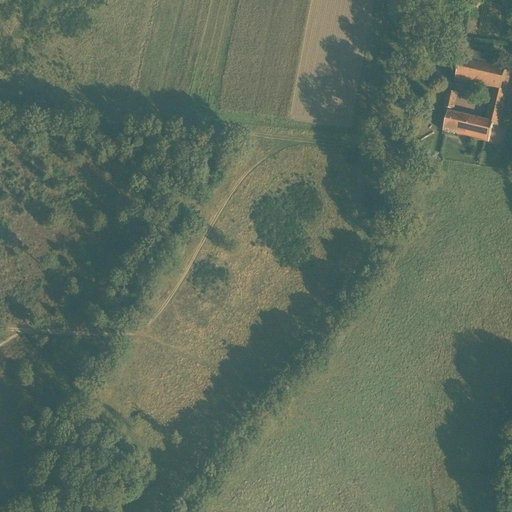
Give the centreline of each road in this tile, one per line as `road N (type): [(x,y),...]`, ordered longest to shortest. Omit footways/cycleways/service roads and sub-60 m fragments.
road 1 (track): [(184,511),(391,252),(402,128)]
road 2 (track): [(402,128),(373,136),(0,107)]
road 3 (track): [(249,126),(130,324)]
road 4 (track): [(402,128),(413,0)]
